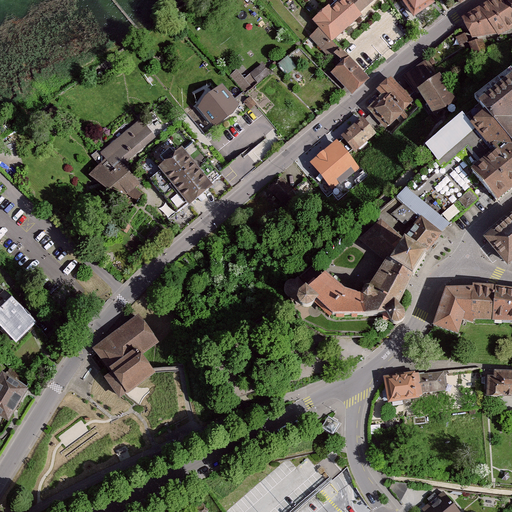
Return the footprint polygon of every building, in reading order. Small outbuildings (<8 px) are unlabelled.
[(331,3),(310,22),(317,30),(310,37),(326,53),(329,50),(339,62),(342,59),(350,52),(338,37),(379,0),(343,0),(335,7),(331,3)] [(431,0),(401,0),(415,19),(435,5),(431,0)] [(511,11),(504,0),(494,0),(488,4),(508,31),(511,29),(511,11)] [(488,4),(479,10),(497,36),(508,31),(488,4)] [(479,10),(461,21),(472,40),(497,36),(479,10)] [(279,62),(288,73),(297,65),(288,55),(279,62)] [(425,58),(403,76),(437,116),(459,98),(425,58)] [(324,75),(342,95),(360,79),(342,59),(339,62),(324,75)] [(243,78),(236,70),(229,76),(241,92),(267,72),(261,64),(243,78)] [(485,115),(511,145),(511,77),(478,107),(485,115)] [(389,83),(378,93),(382,98),(367,111),(385,131),(400,118),(398,115),(409,106),(389,83)] [(199,109),(214,129),(232,115),(236,105),(222,86),(204,99),(199,109)] [(492,152),(470,171),(484,187),(498,203),(511,190),(511,145),(485,115),(471,127),(492,152)] [(363,121),(342,139),(355,153),(375,134),(363,121)] [(124,201),(140,185),(125,166),(155,140),(139,122),(100,154),(105,159),(89,177),(124,201)] [(357,168),(336,142),(312,162),(332,187),(357,168)] [(167,166),(149,181),(175,213),(186,205),(190,210),(216,189),(205,175),(214,168),(194,144),(177,158),(171,151),(161,159),(167,166)] [(281,178),(269,189),(288,209),(301,198),(281,178)] [(421,219),(441,233),(449,224),(407,190),(396,199),(403,205),(392,215),(404,226),(417,216),(421,219)] [(511,216),(484,240),(508,269),(511,265),(511,216)] [(409,244),(427,257),(443,235),(441,233),(421,219),(405,241),(409,244)] [(405,241),(380,223),(360,242),(382,260),(386,263),(379,273),(370,287),(366,289),(364,292),(361,296),(345,291),(340,287),(324,274),(316,282),(314,281),(306,288),(298,279),(294,282),(291,282),(289,283),(287,285),(285,287),(284,289),(284,292),(285,294),(287,297),(289,298),(292,299),(295,299),(295,303),(299,309),(307,312),(312,309),(315,307),(329,320),(388,319),(389,322),(390,324),(392,326),(395,327),(398,327),(401,326),(403,325),(405,322),(405,319),(405,316),(404,314),(402,312),(399,310),(409,293),(416,281),(431,259),(427,257),(409,244),(405,241)] [(445,291),(434,329),(458,337),(463,322),(473,323),(474,290),(445,291)] [(495,290),(474,290),(473,323),(492,324),(495,290)] [(511,292),(495,290),(492,324),(511,324),(511,292)] [(42,324),(16,298),(0,314),(0,326),(20,346),(42,324)] [(159,344),(140,318),(96,350),(128,394),(156,374),(142,356),(159,344)] [(425,395),(449,391),(446,373),(421,376),(421,372),(387,377),(391,405),(426,400),(425,395)] [(511,373),(498,374),(498,380),(493,380),(493,401),(511,400),(511,373)] [(28,389),(2,375),(0,378),(0,418),(9,423),(28,389)] [(423,511),(459,511),(444,494),(423,511)]
